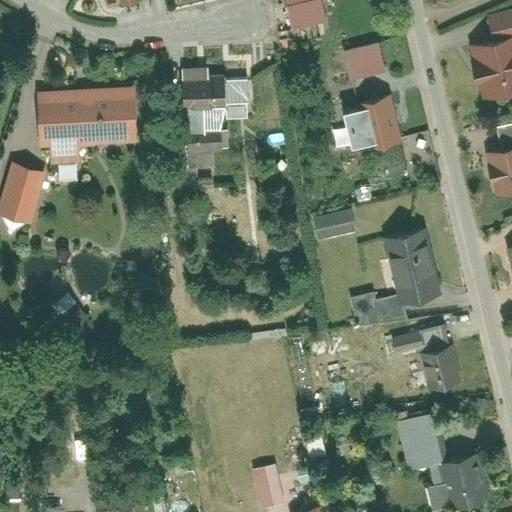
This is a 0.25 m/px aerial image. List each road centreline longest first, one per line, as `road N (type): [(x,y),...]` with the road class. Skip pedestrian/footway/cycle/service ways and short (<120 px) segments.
road 1 (residential): [(413,0),(511,409)]
road 2 (residential): [(27,0),(92,39),(179,27),(251,0)]
